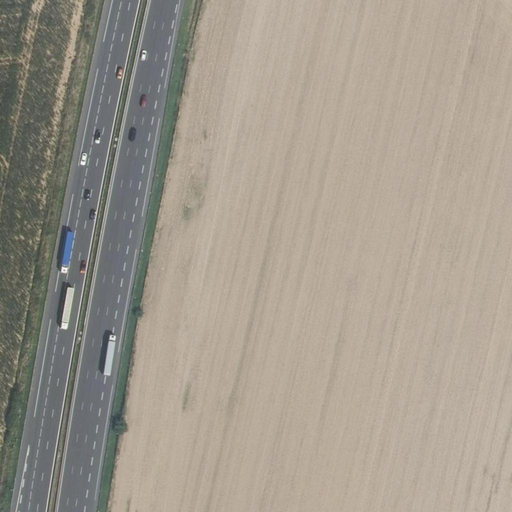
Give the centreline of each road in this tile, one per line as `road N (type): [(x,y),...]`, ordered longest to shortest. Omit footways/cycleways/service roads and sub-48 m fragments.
road 1 (motorway): [(127,0),(32,511)]
road 2 (motorway): [(76,511),(165,0)]
